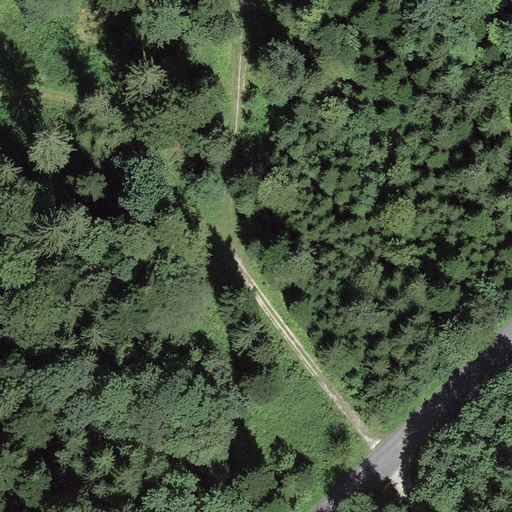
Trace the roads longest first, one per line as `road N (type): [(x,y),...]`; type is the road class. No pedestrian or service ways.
road 1 (track): [(241,0),(241,84),(226,200),(232,243),(249,293),(382,460)]
road 2 (track): [(0,103),(25,101),(83,117),(139,158),(244,279)]
road 3 (tertiary): [(328,511),(511,342)]
